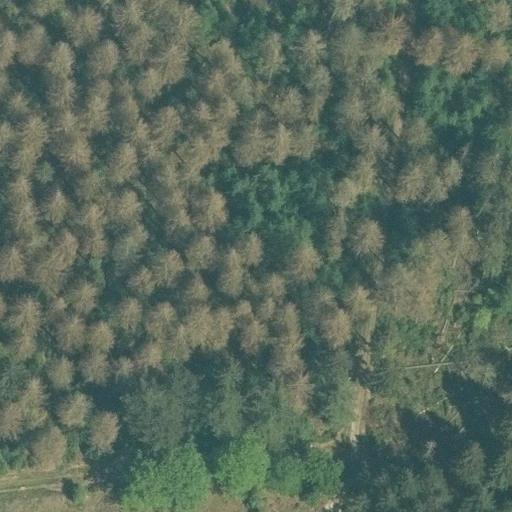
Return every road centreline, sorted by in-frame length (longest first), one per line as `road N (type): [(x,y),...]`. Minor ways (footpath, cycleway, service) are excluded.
road 1 (track): [(350,511),(429,0)]
road 2 (track): [(494,511),(359,458),(150,479)]
road 3 (track): [(150,479),(0,493)]
